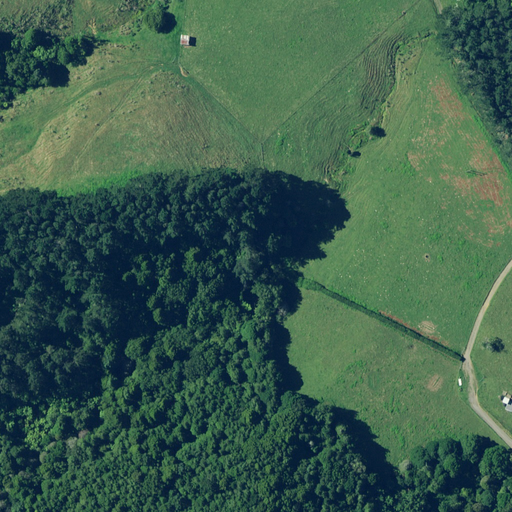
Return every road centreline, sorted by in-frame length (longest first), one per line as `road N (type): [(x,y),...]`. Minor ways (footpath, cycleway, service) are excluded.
road 1 (track): [(511,452),(470,417),(466,385),(472,343),(511,278)]
road 2 (track): [(511,159),(480,109),(433,0)]
road 3 (track): [(0,193),(86,117),(138,92)]
